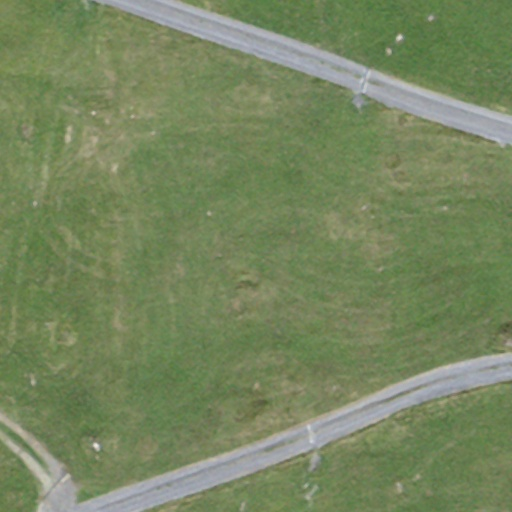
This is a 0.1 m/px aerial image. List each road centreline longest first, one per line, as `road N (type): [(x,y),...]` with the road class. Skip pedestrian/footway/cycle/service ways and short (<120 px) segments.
road 1 (track): [(511,368),(417,389),(100,511)]
road 2 (track): [(118,0),(511,136)]
